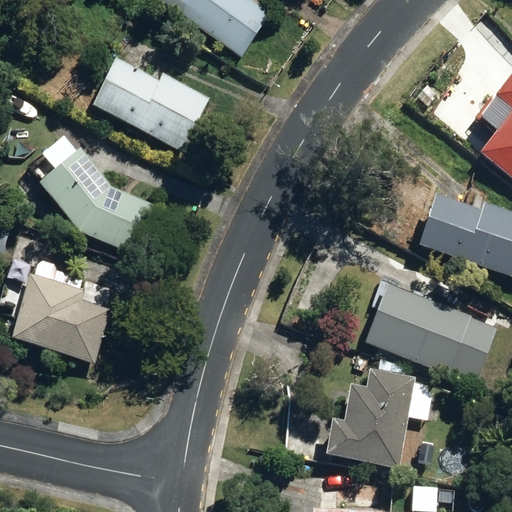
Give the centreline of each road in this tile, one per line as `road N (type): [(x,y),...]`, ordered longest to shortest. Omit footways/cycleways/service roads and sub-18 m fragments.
road 1 (residential): [(175,479),(219,309),(266,206),(325,106),(404,0)]
road 2 (residential): [(0,449),(175,479)]
